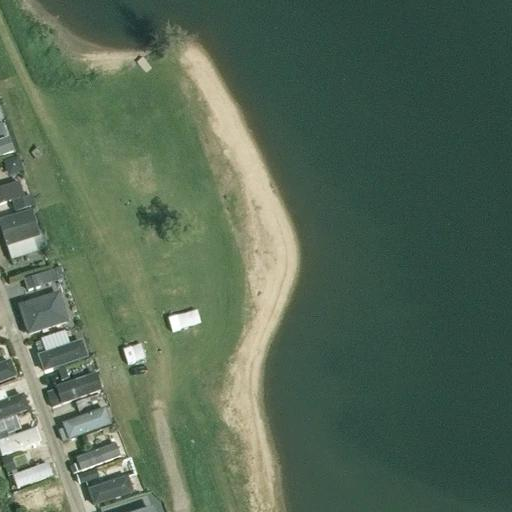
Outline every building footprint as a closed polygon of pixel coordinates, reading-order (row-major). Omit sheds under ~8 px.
[(6,139),(0,141),(0,157),(12,153),(6,139)] [(8,176),(22,171),(17,157),(3,161),(8,176)] [(0,189),(0,206),(22,199),(17,184),(0,189)] [(42,252),(39,239),(30,213),(0,222),(0,228),(7,250),(10,262),(42,252)] [(66,324),(57,296),(19,308),(28,336),(66,324)] [(45,375),(87,360),(81,342),(38,357),(45,375)] [(0,383),(14,378),(9,363),(0,366),(0,383)] [(57,392),(63,407),(100,394),(93,376),(56,389),(57,392)] [(22,397),(13,401),(0,405),(0,422),(28,412),(22,397)] [(70,444),(111,428),(104,411),(63,426),(70,444)] [(34,431),(0,442),(0,452),(2,459),(40,446),(34,431)] [(114,445),(76,459),(82,475),(120,460),(114,445)] [(13,477),(17,490),(51,479),(46,465),(13,477)] [(127,479),(89,492),(94,506),(132,494),(127,479)] [(33,511),(59,511),(70,509),(67,496),(32,505),(33,511)]
